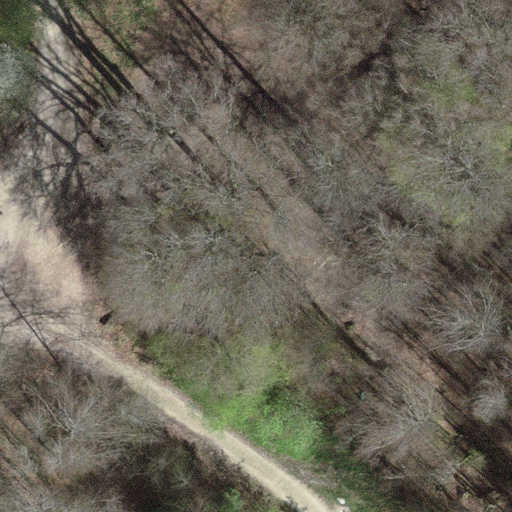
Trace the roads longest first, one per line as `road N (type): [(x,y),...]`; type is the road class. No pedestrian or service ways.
road 1 (track): [(291,511),(0,273)]
road 2 (track): [(52,0),(53,110),(0,185)]
